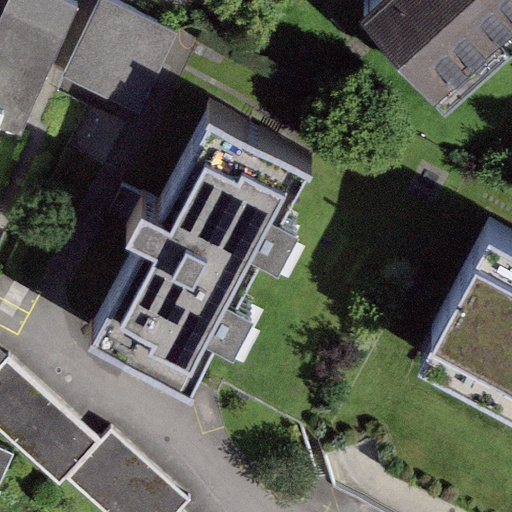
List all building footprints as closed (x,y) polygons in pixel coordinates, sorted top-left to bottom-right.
[(76,1),(72,0),(8,0),(0,18),(0,98),(27,111),(76,1)] [(174,28),(113,0),(99,0),(67,69),(139,103),(174,28)] [(511,48),(511,0),(385,0),(467,89),(511,48)] [(332,154),(232,102),(171,219),(114,327),(214,380),(332,154)] [(511,229),(494,220),(421,355),(511,404),(511,229)] [(191,492),(110,418),(101,428),(12,346),(0,358),(0,422),(62,480),(69,472),(112,511),(193,511),(182,502),(191,492)]
